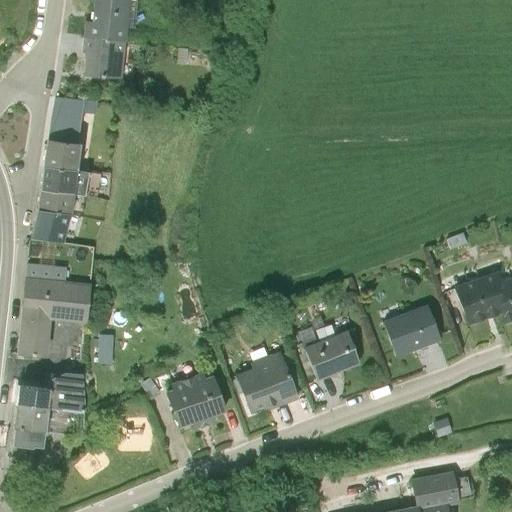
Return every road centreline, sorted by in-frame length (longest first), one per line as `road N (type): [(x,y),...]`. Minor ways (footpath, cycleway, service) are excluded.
road 1 (residential): [(145,511),(511,372)]
road 2 (secondary): [(0,392),(12,240),(0,185)]
road 3 (residential): [(0,118),(59,51),(65,0)]
